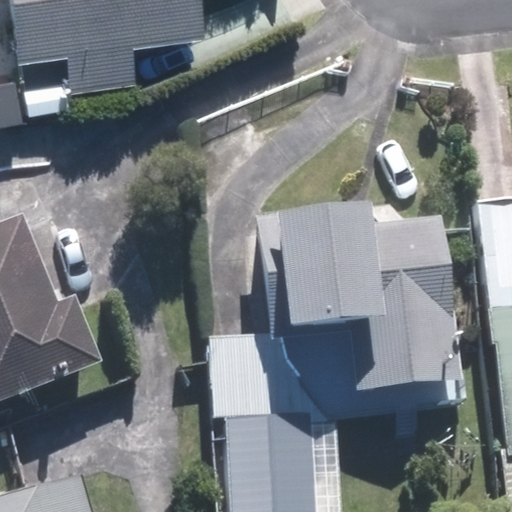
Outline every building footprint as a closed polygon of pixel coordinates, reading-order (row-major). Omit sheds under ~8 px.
[(204,29),(201,0),(16,0),(21,56),(71,52),(74,86),(142,80),(138,34),(204,29)] [(464,380),(441,217),(377,225),(375,205),(282,218),(297,329),(349,322),(359,395),(464,380)] [(24,212),(0,222),(0,400),(103,358),(77,295),(62,301),(24,212)] [(511,305),(489,308),(508,457),(511,456),(511,305)] [(314,511),(307,410),(222,416),(229,511),(314,511)] [(0,511),(92,511),(83,478),(0,500),(0,511)]
